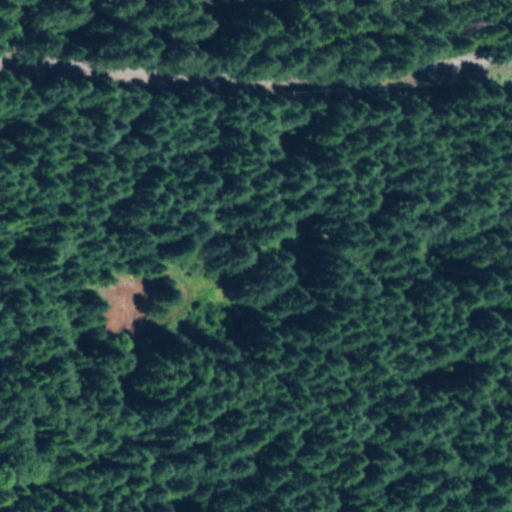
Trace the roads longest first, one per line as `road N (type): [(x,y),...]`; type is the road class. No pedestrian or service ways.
road 1 (residential): [(0,67),(107,80),(511,59)]
road 2 (track): [(149,79),(128,170),(124,343),(103,420),(0,507)]
road 3 (track): [(0,359),(53,326),(128,261)]
